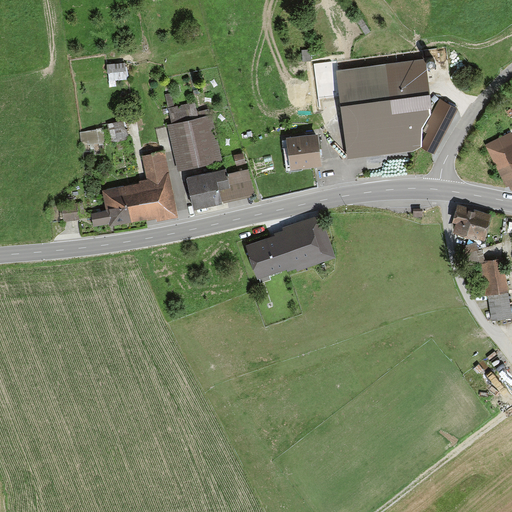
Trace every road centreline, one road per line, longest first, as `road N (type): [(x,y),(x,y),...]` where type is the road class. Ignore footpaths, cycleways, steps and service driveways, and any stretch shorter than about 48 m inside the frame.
road 1 (secondary): [(0,255),(154,236),(327,198),(442,190)]
road 2 (track): [(442,190),(462,288),(511,359)]
road 3 (unclassified): [(442,190),(450,145),(511,69)]
